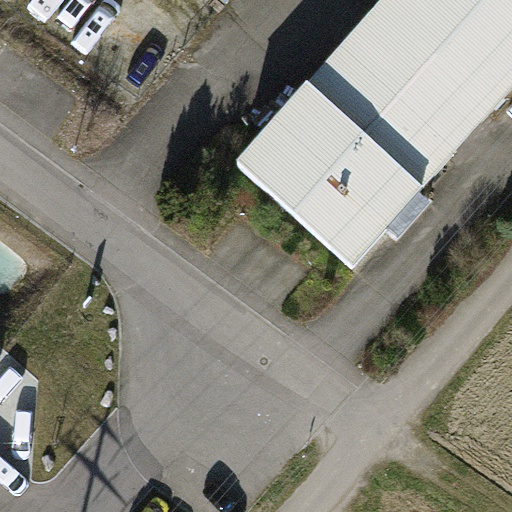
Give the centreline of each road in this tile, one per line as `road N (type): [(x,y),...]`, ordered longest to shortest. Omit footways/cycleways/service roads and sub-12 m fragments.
road 1 (residential): [(0,162),(242,397)]
road 2 (track): [(511,290),(300,511)]
road 3 (track): [(508,511),(385,423)]
